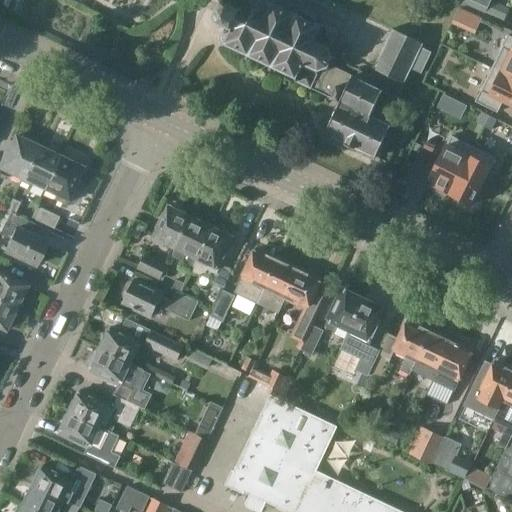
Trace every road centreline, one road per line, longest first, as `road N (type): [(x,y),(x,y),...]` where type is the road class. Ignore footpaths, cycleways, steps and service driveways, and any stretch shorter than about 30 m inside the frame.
road 1 (tertiary): [(486,280),(154,119)]
road 2 (residential): [(0,441),(154,119)]
road 3 (tertiary): [(154,119),(0,46)]
